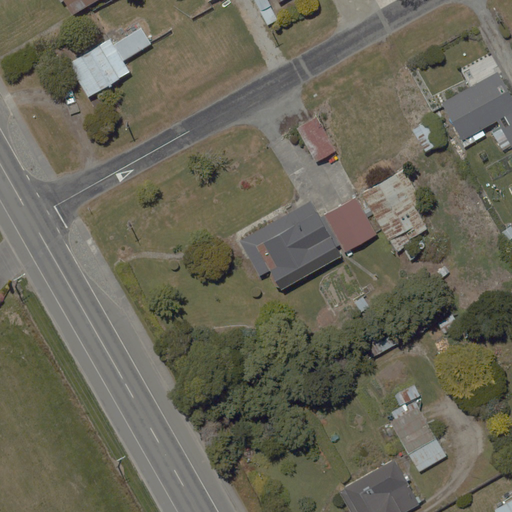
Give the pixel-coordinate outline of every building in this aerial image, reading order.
[(57,0),(70,23),(111,0),(57,0)] [(113,37),(66,64),(89,104),(135,77),(127,64),(155,48),(142,26),(116,41),(113,37)] [(510,143),(511,147),(511,98),(500,73),(439,104),(461,148),(490,133),(498,148),(510,143)] [(327,111),(294,130),(316,170),(350,151),(327,111)] [(434,120),(411,132),(424,157),(447,145),(434,120)] [(364,197),(384,237),(393,255),(432,236),(433,207),(412,165),(361,191),(364,197)] [(318,220),(310,205),(239,241),(261,286),(268,282),(277,298),(347,263),(344,257),(380,240),(360,199),(318,220)] [(449,459),(415,402),(421,399),(412,383),(385,399),(396,419),(389,423),(419,476),(449,459)] [(395,460),(336,491),(346,511),(417,511),(421,510),(395,460)]
